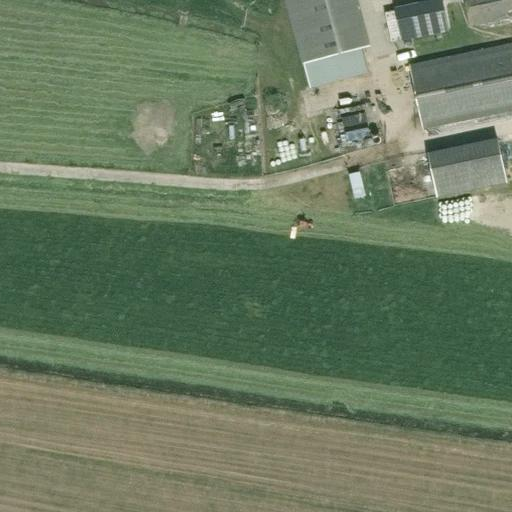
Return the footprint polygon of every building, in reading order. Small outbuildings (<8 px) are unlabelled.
[(285,0),(303,64),(361,49),(348,0),(285,0)] [(511,0),(463,0),(469,26),(511,17),(511,0)] [(448,31),(443,11),(397,21),(401,41),(448,31)] [(511,109),(511,44),(408,66),(421,128),(511,109)] [(362,107),(346,111),(349,124),(365,120),(362,107)] [(511,115),(492,116),(492,135),(511,134),(511,115)] [(498,147),(427,162),(435,197),(505,183),(498,147)] [(364,196),(357,169),(346,172),(352,199),(364,196)]
